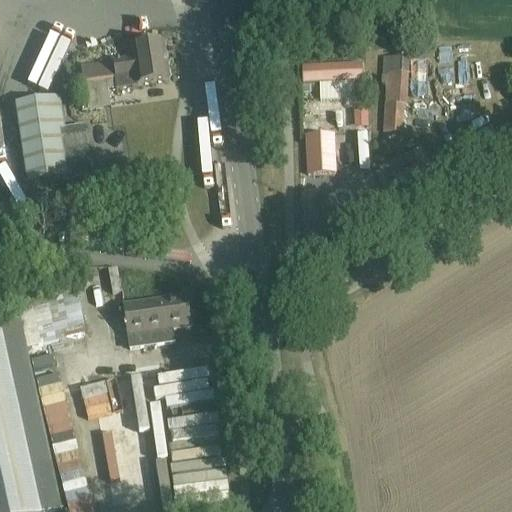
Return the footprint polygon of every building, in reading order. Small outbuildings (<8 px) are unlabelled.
[(47,46),(54,58),(110,30),(104,18),(47,46)] [(44,31),(49,42),(76,31),(71,20),(44,31)] [(163,44),(144,47),(124,50),(126,61),(80,68),(83,85),(115,80),(116,91),(169,83),(163,44)] [(406,107),(408,77),(409,60),(384,58),(382,87),(386,87),(383,134),(402,135),(404,107),(406,107)] [(362,66),(302,68),(303,85),(325,84),(343,84),(362,83),(362,66)] [(58,100),(39,103),(17,106),(25,167),(29,186),(66,181),(65,179),(90,175),(83,128),(63,131),(58,100)] [(355,121),(367,121),(367,113),(354,113),(355,121)] [(335,175),(333,137),(306,138),(308,176),(335,175)] [(429,170),(419,152),(406,159),(414,172),(394,184),(406,204),(433,188),(424,173),(429,170)] [(338,217),(330,203),(319,210),(327,223),(326,223),(338,244),(365,228),(360,218),(361,218),(359,214),(358,215),(354,208),(338,217)] [(185,298),(123,307),(130,351),(174,345),(172,332),(190,330),(185,298)] [(0,511),(60,511),(20,324),(0,327),(0,511)] [(52,356),(31,363),(40,392),(62,385),(52,356)]
